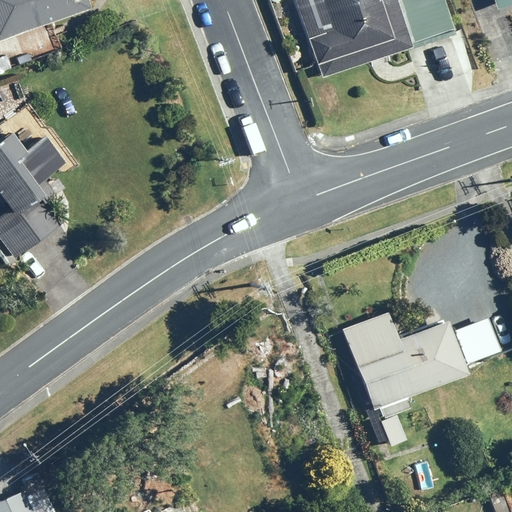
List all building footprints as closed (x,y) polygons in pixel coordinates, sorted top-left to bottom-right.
[(31,30),(92,7),(88,0),(0,0),(0,41),(19,34),(21,38),(33,34),(31,30)] [(296,0),(324,78),(456,32),(444,0),(296,0)] [(511,0),(495,0),(498,9),(511,3),(511,0)] [(458,39),(435,46),(443,73),(466,66),(458,39)] [(0,211),(0,237),(15,257),(62,221),(47,200),(65,187),(53,171),(65,163),(43,135),(25,149),(11,131),(0,139),(0,191),(10,204),(0,211)] [(380,419),(391,445),(406,439),(395,414),(412,407),(408,398),(469,373),(447,319),(399,339),(387,311),(342,330),(374,409),(381,406),(385,417),(380,419)] [(511,333),(504,312),(455,331),(469,367),(511,350),(511,333)] [(511,355),(501,360),(511,386),(511,355)] [(0,500),(0,511),(34,511),(23,489),(0,500)]
